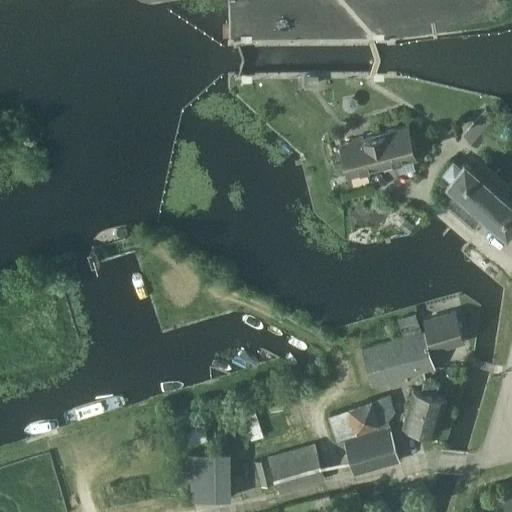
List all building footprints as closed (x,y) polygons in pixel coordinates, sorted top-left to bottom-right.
[(307,87),(319,87),(319,79),(307,79),(307,87)] [(500,120),(487,109),(466,133),(478,144),(500,120)] [(378,134),(386,166),(419,158),(411,126),(378,134)] [(386,166),(378,134),(344,142),(352,175),(386,166)] [(448,183),(508,235),(511,230),(511,203),(503,196),(480,175),(465,163),(462,167),(455,161),(445,172),(452,178),(448,183)] [(434,351),(465,342),(456,312),(425,321),(434,351)] [(402,330),(419,325),(416,313),(399,318),(402,330)] [(373,385),(435,368),(424,330),(362,348),(373,385)] [(436,435),(446,398),(436,395),(439,383),(424,380),(421,391),(413,389),(403,426),(436,435)] [(383,426),(395,410),(391,394),(375,399),(329,413),(337,440),(383,426)] [(354,473),(401,461),(392,427),(345,439),(354,473)] [(279,491),(326,478),(316,443),(269,456),(279,491)] [(191,499),(231,499),(231,452),(191,452),(191,470),(178,470),(177,487),(191,487),(191,499)] [(274,483),(267,458),(256,461),(263,486),(274,483)] [(344,511),(363,507),(358,489),(331,496),(330,494),(266,511),(344,511)] [(511,511),(511,499),(499,502),(501,511),(511,511)]
